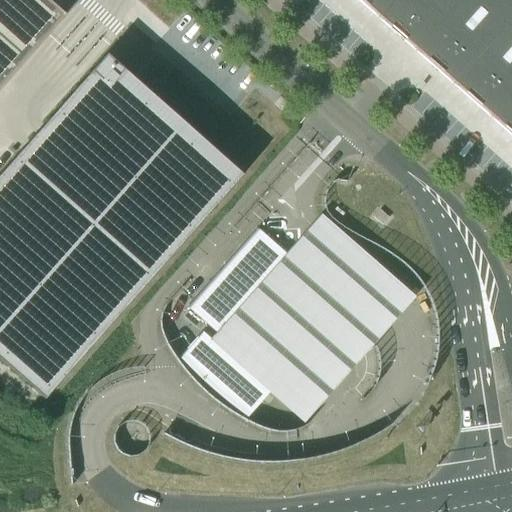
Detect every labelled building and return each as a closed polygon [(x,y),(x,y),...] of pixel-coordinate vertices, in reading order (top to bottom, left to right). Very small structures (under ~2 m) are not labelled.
[(0,0),(0,88),(63,17),(59,12),(69,1),(67,0),(0,0)] [(358,0),(378,17),(393,0),(358,0)] [(393,0),(378,17),(416,51),(460,0),(393,0)] [(511,17),(511,0),(460,0),(416,51),(453,84),(511,17)] [(511,17),(453,84),(491,117),(511,93),(511,17)] [(149,62),(174,78),(183,64),(158,48),(149,62)] [(12,162),(0,174),(0,360),(43,399),(241,176),(133,81),(115,65),(105,56),(29,141),(12,162)] [(511,93),(491,117),(511,135),(511,93)] [(380,210),(373,218),(383,225),(389,218),(380,210)] [(286,255),(216,333),(210,340),(269,392),(305,424),(416,308),(320,216),(286,255)] [(216,333),(286,255),(256,228),(186,307),(216,333)] [(223,400),(247,418),(262,401),(269,392),(210,340),(202,333),(195,342),(180,359),(201,380),(223,400)]
